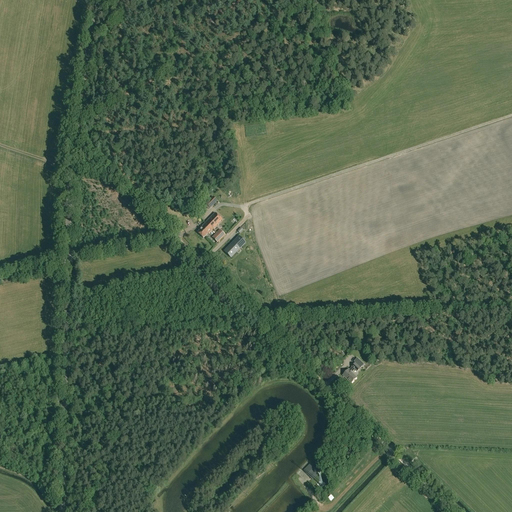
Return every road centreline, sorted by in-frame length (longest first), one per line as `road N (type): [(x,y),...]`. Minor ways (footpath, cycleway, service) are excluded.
road 1 (track): [(393,451),(166,237)]
road 2 (tertiary): [(67,258),(71,150),(95,0)]
road 3 (tertiary): [(59,511),(67,258)]
